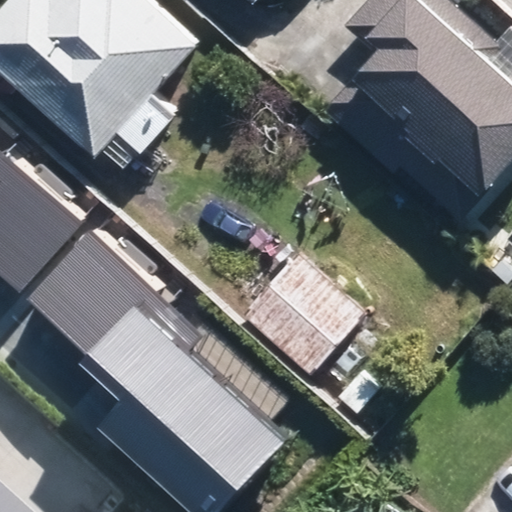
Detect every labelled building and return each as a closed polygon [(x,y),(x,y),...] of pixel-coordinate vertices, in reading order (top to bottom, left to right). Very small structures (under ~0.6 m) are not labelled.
[(185,109),(163,90),(207,38),(162,0),(12,0),(0,15),(0,56),(111,152),(116,146),(138,164),(185,109)] [(511,22),(504,31),(469,0),(373,0),(320,61),(481,202),(511,166),(511,22)] [(153,287),(0,150),(0,270),(137,394),(104,430),(195,511),(221,511),(283,444),(133,309),(153,287)] [(370,310),(304,247),(249,305),(315,368),(370,310)] [(0,511),(48,511),(0,468),(0,511)] [(408,511),(394,500),(383,511),(408,511)]
